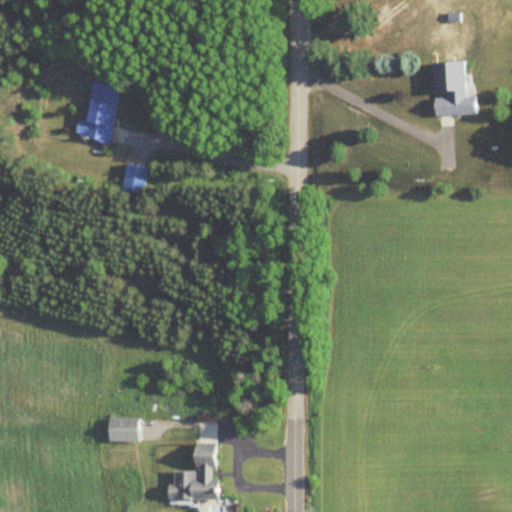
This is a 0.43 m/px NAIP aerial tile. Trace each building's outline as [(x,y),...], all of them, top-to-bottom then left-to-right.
[(427,61),(428,96),(427,96),(427,115),(468,114),(468,96),(459,96),(458,61),(427,61)] [(86,119),(80,118),(77,136),(112,142),(121,86),(92,81),(86,119)] [(148,193),(151,165),(130,163),(127,191),(148,193)] [(143,441),(143,417),(111,417),(111,441),(143,441)] [(227,443),(197,443),(197,471),(175,471),(175,499),(225,499),(225,483),(215,483),(215,466),(227,466),(227,443)]
